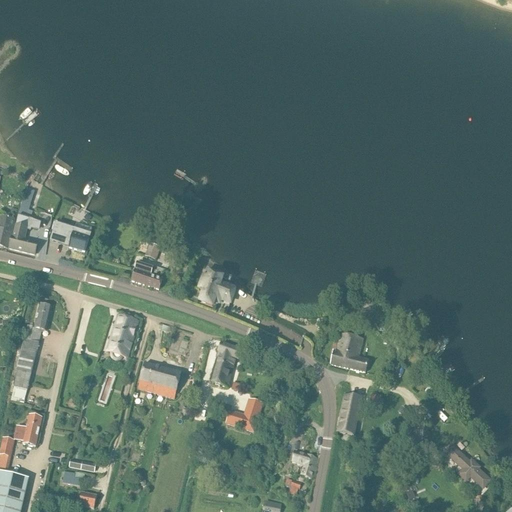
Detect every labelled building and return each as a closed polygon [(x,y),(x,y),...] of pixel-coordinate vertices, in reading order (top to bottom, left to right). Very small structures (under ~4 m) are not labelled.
[(17,216),(18,217),(29,220),(27,229),(32,230),(32,228),(40,230),(42,222),(29,218),(31,212),(29,211),(34,192),(27,189),(23,199),(17,216)] [(27,229),(29,220),(18,217),(13,238),(12,238),(9,249),(35,255),(37,244),(24,241),(27,229)] [(0,218),(0,246),(7,249),(14,222),(0,218)] [(55,224),(49,241),(69,248),(69,249),(85,254),(88,244),(90,235),(55,224)] [(145,258),(157,262),(161,249),(150,245),(145,258)] [(151,277),(153,270),(137,265),(132,282),(159,291),(162,280),(151,277)] [(202,282),(199,291),(204,292),(200,302),(212,306),(214,301),(217,302),(217,301),(218,298),(230,303),(234,292),(228,290),(219,287),(222,281),(222,280),(219,279),(210,276),(207,284),(202,282)] [(42,331),(46,332),(52,308),(40,305),(34,328),(28,326),(12,397),(25,401),(42,331)] [(94,305),(84,346),(102,351),(113,310),(94,305)] [(123,360),(124,358),(127,359),(134,337),(138,322),(118,316),(106,353),(110,354),(110,356),(111,360),(112,361),(115,363),(117,363),(120,363),(121,362),(123,360)] [(11,320),(2,322),(3,331),(13,329),(11,320)] [(365,374),(368,360),(359,358),(364,341),(341,335),(336,352),(333,352),(330,365),(365,374)] [(235,360),(238,361),(241,352),(221,345),(218,354),(218,357),(219,357),(211,384),(227,389),(235,360)] [(157,395),(164,370),(145,365),(138,390),(157,395)] [(181,374),(164,370),(157,395),(174,400),(181,374)] [(239,391),(240,385),(232,383),(231,389),(239,391)] [(373,394),(369,404),(369,406),(376,408),(379,400),(377,399),(378,396),(373,394)] [(337,432),(354,436),(361,399),(345,396),(337,432)] [(229,411),(225,425),(254,434),(263,405),(248,400),(243,416),(229,411)] [(276,418),(284,420),(288,407),(280,404),(276,418)] [(414,418),(408,413),(404,417),(411,423),(414,418)] [(18,428),(16,438),(15,440),(25,442),(24,445),(35,448),(42,419),(29,417),(27,430),(18,428)] [(3,440),(0,451),(0,456),(11,459),(14,442),(3,440)] [(432,457),(436,451),(429,446),(424,452),(432,457)] [(478,468),(477,467),(472,462),(470,464),(451,447),(446,453),(464,471),(459,476),(466,482),(471,477),(483,489),(489,482),(477,470),(478,468)] [(301,477),(302,477),(311,479),(317,459),(307,456),(308,451),(301,450),(300,454),(294,453),(292,463),(304,466),(301,477)] [(96,465),(83,463),(70,461),(69,468),(81,471),(94,474),(96,465)] [(75,475),(65,473),(63,484),(80,487),(81,480),(74,479),(75,475)] [(0,511),(21,511),(28,482),(0,476),(0,511)] [(292,481),(289,495),(297,497),(300,483),(292,481)] [(412,491),(406,494),(409,501),(415,499),(412,491)] [(79,506),(84,508),(94,510),(97,497),(82,494),(79,506)] [(264,503),(262,511),(280,511),(282,505),(264,503)]
